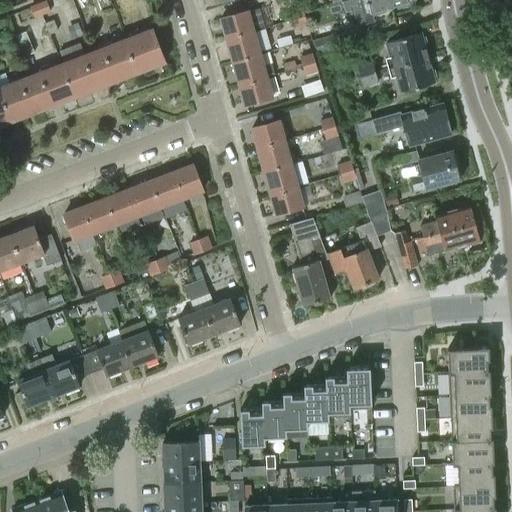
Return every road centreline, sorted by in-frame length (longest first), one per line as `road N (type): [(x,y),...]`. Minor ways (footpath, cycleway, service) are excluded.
road 1 (residential): [(284,356),(219,119)]
road 2 (residential): [(0,205),(219,119)]
road 3 (residential): [(284,356),(401,315),(511,305)]
road 4 (residential): [(511,199),(451,0)]
road 5 (residential): [(122,418),(284,356)]
road 6 (residential): [(0,467),(122,418)]
road 7 (residential): [(219,119),(185,0)]
